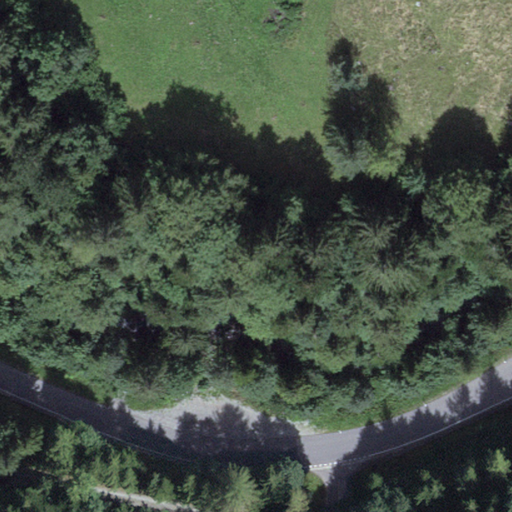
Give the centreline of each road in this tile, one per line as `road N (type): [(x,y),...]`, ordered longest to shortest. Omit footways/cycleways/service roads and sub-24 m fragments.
road 1 (tertiary): [(0,374),(171,441),(272,453),(376,440),(511,379)]
road 2 (track): [(0,470),(196,511)]
